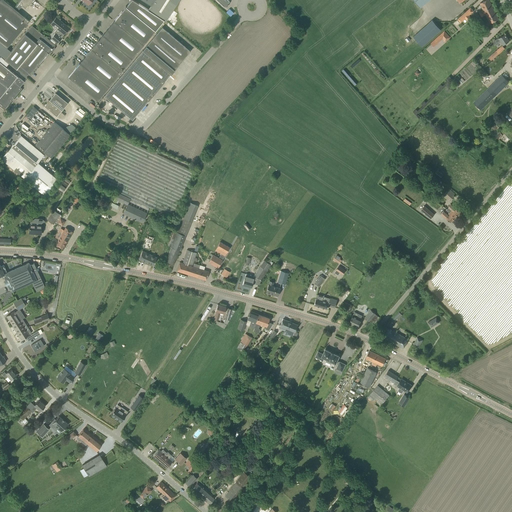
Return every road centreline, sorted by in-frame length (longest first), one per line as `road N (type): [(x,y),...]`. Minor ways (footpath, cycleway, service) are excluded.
road 1 (secondary): [(366,339),(206,287),(0,250)]
road 2 (unclassified): [(205,511),(59,397),(0,320)]
road 3 (unclassified): [(55,71),(105,113),(146,125),(245,14)]
road 4 (unclassified): [(366,339),(511,168)]
road 5 (secondary): [(511,413),(366,339)]
